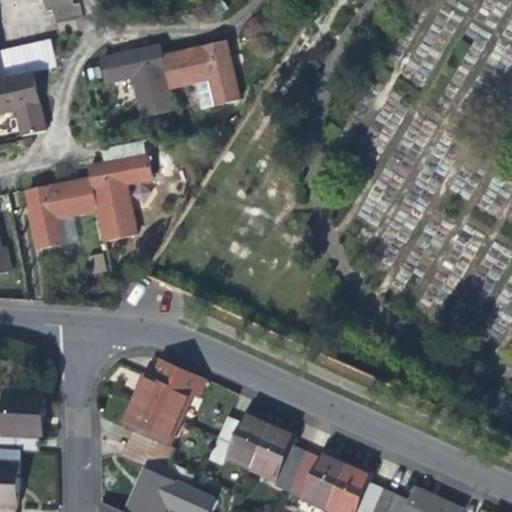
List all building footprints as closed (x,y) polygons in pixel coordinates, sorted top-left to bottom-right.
[(226,38),(162,53),(169,86),(195,80),(200,106),(239,97),(227,44),(226,38)] [(174,108),(169,86),(162,53),(160,44),(137,50),(102,57),(107,80),(134,73),(143,115),(174,108)] [(30,69),(0,75),(0,109),(16,106),(21,132),(43,127),(35,90),(30,69)] [(110,158),(105,159),(91,163),(93,172),(101,206),(108,236),(140,230),(133,198),(160,192),(148,133),(110,141),(114,157),(110,158)] [(114,157),(110,141),(101,143),(105,159),(110,158),(114,157)] [(61,216),(101,206),(93,172),(31,186),(32,192),(44,246),(66,241),(61,216)] [(0,271),(11,269),(5,244),(0,246),(0,244),(0,271)] [(154,389),(147,406),(187,424),(199,399),(208,404),(217,385),(188,372),(175,367),(167,385),(158,381),(154,389)] [(3,453),(10,453),(31,455),(47,456),(48,442),(56,442),(57,423),(59,400),(17,397),(14,439),(4,438),(3,453)] [(175,450),(187,424),(147,406),(139,422),(135,431),(146,436),(140,450),(179,467),(185,454),(175,450)] [(238,460),(263,471),(280,432),(264,424),(256,420),(251,432),(236,425),(220,463),(234,469),(238,460)] [(283,492),(295,497),(313,459),(301,454),(306,443),(296,439),(280,432),(263,471),(287,482),(283,492)] [(205,479),(179,467),(140,450),(133,464),(156,474),(150,487),(138,511),(175,511),(176,511),(178,511),(223,511),(226,506),(199,493),(205,479)] [(0,511),(22,511),(22,510),(27,511),(29,490),(31,455),(10,453),(9,468),(0,467),(0,511)] [(311,498),(337,510),(355,470),(337,461),(329,458),(326,465),(313,459),(295,497),(308,503),(311,498)] [(381,511),(389,495),(376,489),(380,480),(368,475),(355,470),(337,510),(341,511),(381,511)] [(424,493),(417,507),(415,511),(466,511),(451,505),(424,493)] [(398,511),(403,501),(389,495),(381,511),(398,511)] [(415,511),(417,507),(403,501),(398,511),(415,511)]
